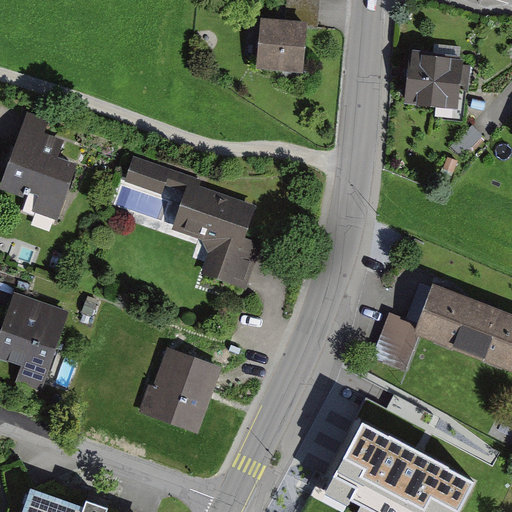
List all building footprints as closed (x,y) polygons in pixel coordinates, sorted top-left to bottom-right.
[(334,27),(286,24),(282,78),(330,81),(334,27)] [(489,63),(431,56),(425,107),(483,114),(489,63)] [(83,142),(40,127),(15,196),(51,209),(48,217),(77,227),(96,173),(75,165),(83,142)] [(490,141),(477,129),(457,150),(471,162),(490,141)] [(283,220),(205,191),(188,235),(225,249),(214,278),(255,294),(283,220)] [(511,316),(433,286),(432,289),(420,284),(407,318),(389,311),(370,359),(406,372),(419,338),(511,372),(511,316)] [(70,312),(15,293),(0,336),(0,359),(22,367),(16,384),(42,393),(70,312)] [(237,370),(180,346),(150,415),(208,439),(237,370)] [(356,488),(351,499),(375,511),(458,511),(476,480),(365,420),(334,476),(356,488)] [(87,511),(35,494),(28,511),(87,511)]
